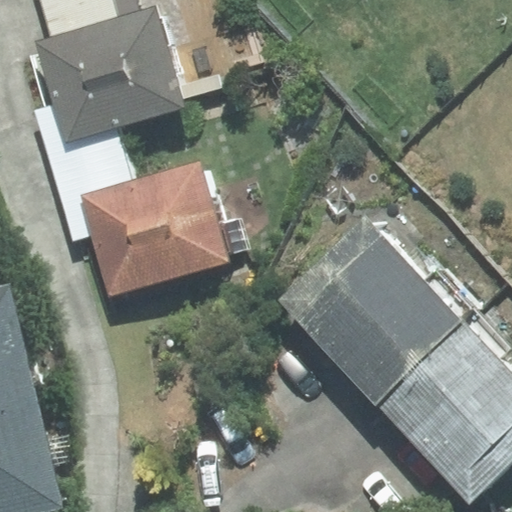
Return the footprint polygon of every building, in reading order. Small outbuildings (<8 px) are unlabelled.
[(42,0),(52,37),(140,12),(136,0),(42,0)] [(57,105),(67,140),(118,125),(182,106),(153,8),(140,12),(52,37),(38,41),(57,105)] [(57,105),(37,111),(73,242),(93,237),(82,196),(133,181),(118,125),(67,140),(57,105)] [(133,181),(82,196),(110,292),(226,259),(199,163),(133,181)] [(367,224),(286,299),(380,400),(462,324),(367,224)] [(0,511),(40,511),(61,508),(9,287),(0,289),(0,511)] [(511,377),(462,324),(380,400),(468,493),(511,451),(511,377)]
